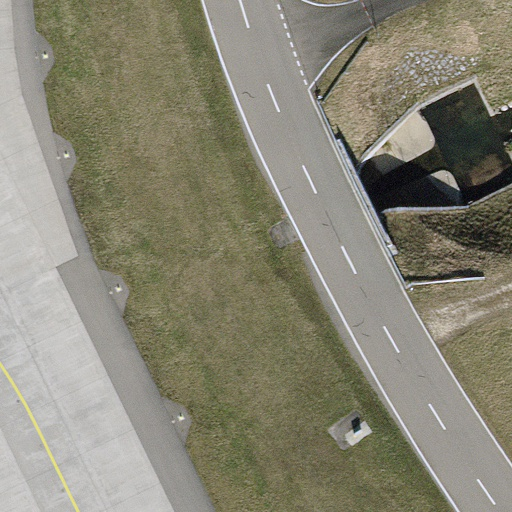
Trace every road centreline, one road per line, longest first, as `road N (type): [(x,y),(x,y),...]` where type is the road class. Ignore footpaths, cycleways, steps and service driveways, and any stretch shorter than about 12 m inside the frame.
road 1 (track): [(261,63),(399,0)]
road 2 (track): [(398,347),(511,294)]
